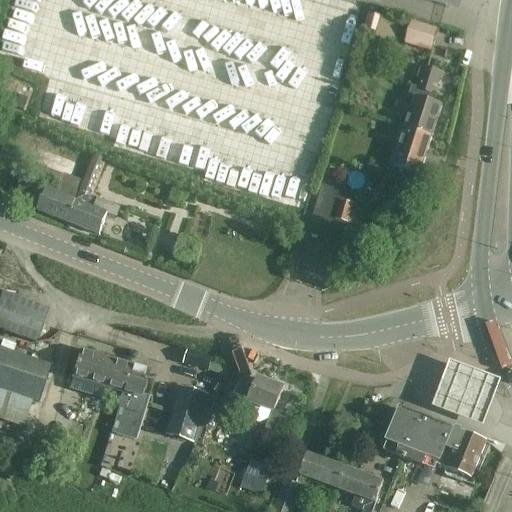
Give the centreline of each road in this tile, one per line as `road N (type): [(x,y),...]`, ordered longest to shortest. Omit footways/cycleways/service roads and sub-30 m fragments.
road 1 (tertiary): [(260,328),(0,223)]
road 2 (tertiary): [(260,328),(346,334),(499,292)]
road 3 (unclassified): [(511,71),(483,248),(499,292)]
